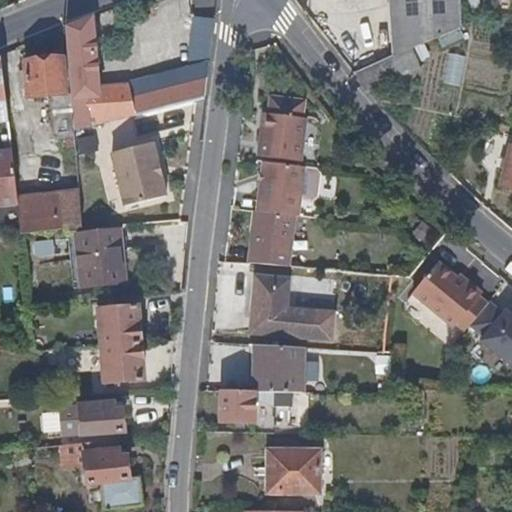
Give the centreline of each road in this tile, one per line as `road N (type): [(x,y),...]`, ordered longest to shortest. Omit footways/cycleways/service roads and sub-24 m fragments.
road 1 (residential): [(178,511),(240,0)]
road 2 (unclassified): [(278,0),(363,103),(511,249)]
